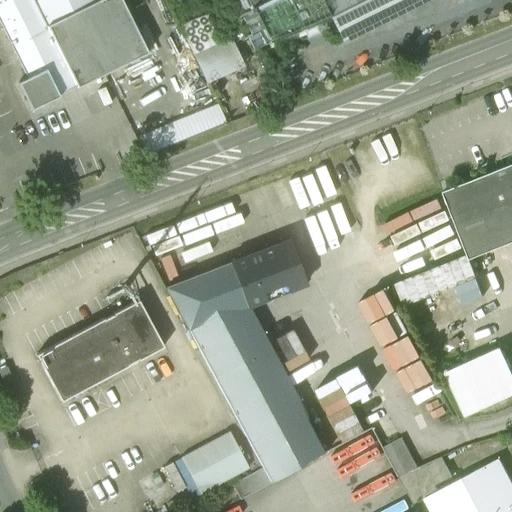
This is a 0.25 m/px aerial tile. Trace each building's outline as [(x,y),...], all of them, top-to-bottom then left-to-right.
[(0,0),(0,22),(27,78),(18,83),(32,110),(59,96),(58,95),(76,86),(77,88),(147,53),(120,0),(0,0)] [(247,0),(253,12),(252,13),(267,42),(303,28),(307,37),(318,33),(314,23),(329,17),(329,16),(361,0),(247,0)] [(222,43),(209,16),(179,27),(206,81),(242,65),(229,40),(222,43)] [(511,164),(498,170),(511,204),(511,164)] [(511,204),(498,170),(443,192),(469,259),(511,242),(511,204)] [(337,240),(359,228),(344,201),(322,213),(337,240)] [(289,240),(230,263),(247,306),(289,290),(303,285),(303,284),(306,283),(289,240)] [(471,281),(462,258),(404,280),(413,303),(471,281)] [(247,306),(230,263),(165,288),(260,468),(261,467),(270,483),(326,452),(247,306)] [(124,279),(115,284),(120,293),(129,288),(124,279)] [(397,284),(364,298),(398,375),(431,360),(397,284)] [(135,299),(32,354),(57,401),(160,346),(135,299)] [(511,399),(511,345),(456,367),(474,414),(511,399)] [(2,363),(0,363),(0,384),(2,390),(11,386),(2,363)] [(326,415),(364,401),(355,377),(317,392),(326,415)] [(229,431),(190,452),(199,469),(190,473),(181,457),(180,457),(199,493),(248,467),(229,431)] [(511,511),(511,482),(499,458),(439,491),(435,485),(452,476),(442,456),(398,477),(413,504),(423,499),(430,511),(511,511)] [(260,468),(231,484),(239,499),(270,483),(261,467),(260,468)]
